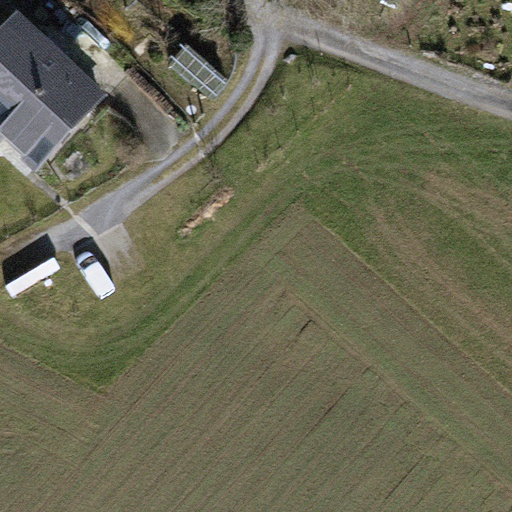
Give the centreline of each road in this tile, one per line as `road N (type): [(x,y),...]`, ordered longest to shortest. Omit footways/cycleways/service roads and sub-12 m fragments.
road 1 (track): [(319,31),(193,153),(0,284)]
road 2 (track): [(511,123),(369,70),(278,0)]
